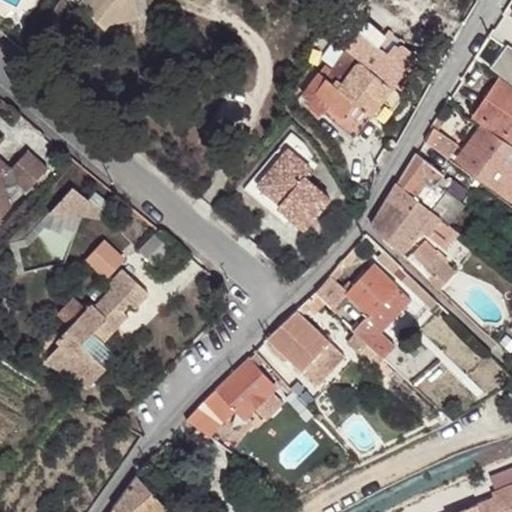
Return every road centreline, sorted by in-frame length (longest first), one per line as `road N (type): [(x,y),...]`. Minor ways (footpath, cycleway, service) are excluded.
road 1 (residential): [(280,304),(0,62)]
road 2 (residential): [(280,304),(147,443),(97,511)]
road 3 (residential): [(495,0),(363,224)]
road 4 (unknown): [(311,511),(500,428)]
road 5 (residential): [(511,367),(363,224)]
